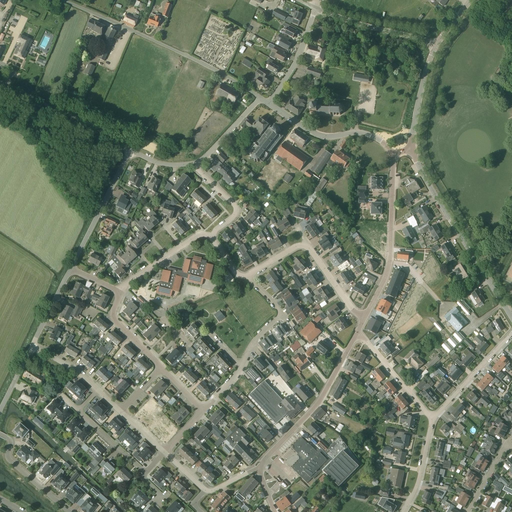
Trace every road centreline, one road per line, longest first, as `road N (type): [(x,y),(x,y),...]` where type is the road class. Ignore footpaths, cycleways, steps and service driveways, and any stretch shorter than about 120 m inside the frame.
road 1 (residential): [(60,0),(260,98)]
road 2 (unclassified): [(259,468),(317,403),(358,331)]
road 3 (unclassified): [(365,317),(389,262),(393,162)]
road 4 (residential): [(365,317),(305,246),(246,276)]
road 5 (unclassified): [(130,151),(0,81)]
road 6 (unclassified): [(269,104),(318,135),(360,132),(392,154)]
road 7 (unclassified): [(70,268),(130,151)]
road 8 (tertiary): [(412,148),(476,262)]
road 9 (unclassified): [(435,47),(315,7)]
road 10 (residential): [(241,367),(254,341),(282,316),(246,276)]
